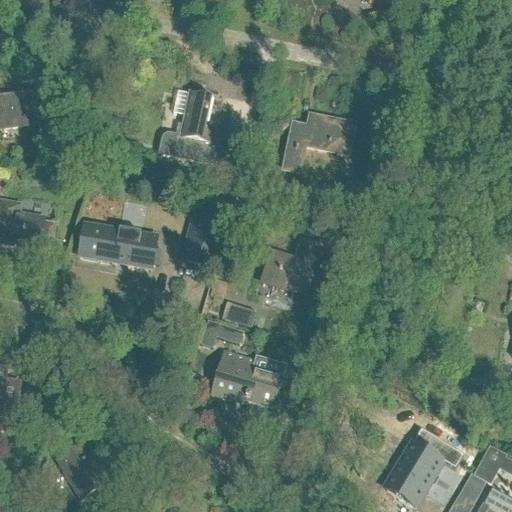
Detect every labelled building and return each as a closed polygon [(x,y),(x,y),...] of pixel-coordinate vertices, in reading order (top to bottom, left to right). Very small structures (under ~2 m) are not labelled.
[(0,134),(47,129),(45,118),(62,116),(59,93),(0,100),(0,134)] [(158,159),(172,162),(211,170),(211,172),(215,173),(233,177),(233,176),(239,148),(215,142),(216,137),(217,134),(217,132),(223,102),(212,100),(189,96),(177,95),(174,118),(183,119),(182,128),(180,139),(175,138),(171,137),(166,137),(163,140),(161,143),(158,159)] [(358,127),(324,120),(322,131),(306,128),(291,125),(281,177),(301,181),(307,153),(351,162),(358,127)] [(46,221),(20,217),(22,208),(0,204),(0,249),(40,256),(41,252),(51,254),(56,228),(45,226),(46,221)] [(197,213),(182,263),(213,272),(227,222),(197,213)] [(158,248),(159,242),(88,231),(82,262),(99,265),(153,275),(158,248)] [(508,260),(511,250),(511,248),(488,239),(484,249),(498,256),(492,270),(498,273),(504,258),(508,260)] [(334,271),(339,255),(298,243),(293,262),(270,255),(259,288),(307,303),(319,266),(334,271)] [(227,308),(222,323),(250,332),(254,316),(227,308)] [(239,349),(243,337),(209,326),(205,337),(239,349)] [(271,414),(281,380),(284,368),(257,361),(256,364),(224,355),(211,400),(244,410),(245,406),(271,414)] [(0,435),(10,437),(12,424),(15,424),(20,394),(6,392),(9,371),(0,369),(0,435)] [(464,460),(442,447),(421,434),(394,477),(396,478),(385,494),(412,511),(414,511),(444,467),(455,474),(464,460)] [(80,507),(110,488),(86,448),(55,466),(80,507)] [(474,479),(473,480),(490,489),(506,460),(489,451),(474,479)] [(471,478),(458,500),(474,509),(486,488),(473,480),(474,479),(471,478)] [(490,511),(489,511),(511,511),(511,506),(492,495),(485,509),(490,511)]
